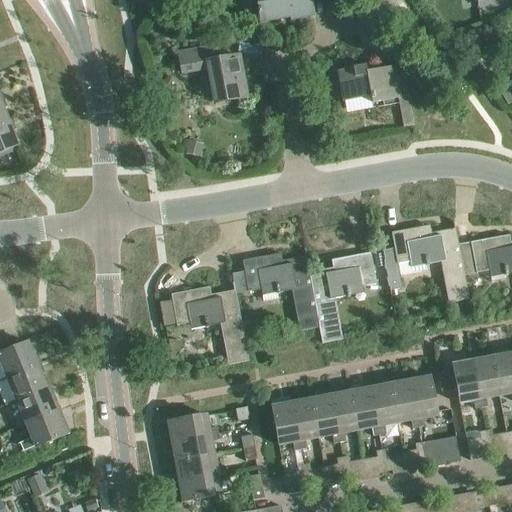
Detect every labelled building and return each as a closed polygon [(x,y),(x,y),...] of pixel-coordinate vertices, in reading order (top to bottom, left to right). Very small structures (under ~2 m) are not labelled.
[(292,18),(313,14),(310,0),(257,0),(261,21),(291,16),(292,18)] [(169,1),(162,10),(169,17),(177,9),(169,1)] [(208,69),(214,103),(246,97),(238,56),(221,60),(219,44),(178,52),(182,74),(208,69)] [(366,66),(338,71),(344,102),(370,97),(371,104),(383,101),(384,107),(399,104),(403,128),(414,125),(405,75),(395,77),(393,67),(367,72),(366,66)] [(0,126),(8,123),(8,122),(2,109),(7,107),(4,98),(0,99),(0,126)] [(0,153),(18,146),(12,132),(17,130),(13,120),(8,122),(8,123),(0,126),(0,153)] [(458,245),(454,222),(453,222),(454,230),(448,231),(449,235),(432,238),(430,226),(391,233),(394,249),(382,251),(390,291),(403,289),(400,276),(426,271),(426,267),(429,266),(429,265),(441,263),(448,304),(469,300),(464,276),(458,245)] [(464,276),(489,272),(491,282),(506,279),(505,276),(508,276),(508,275),(511,273),(511,247),(511,248),(509,236),(458,245),(464,276)] [(310,273),(308,265),(305,249),(304,250),(306,258),(299,259),(300,263),(283,266),(281,254),(242,261),(249,299),(262,297),(263,302),(278,299),(277,295),(280,294),(280,293),(292,291),(299,332),(319,328),(309,273),(310,273)] [(342,340),(342,339),(335,299),(347,297),(347,298),(350,297),(348,290),(376,285),(370,254),(331,261),(334,273),(317,276),(316,272),(310,273),(309,273),(319,328),(322,344),(342,340)] [(383,255),(375,256),(377,268),(384,266),(383,255)] [(248,362),(245,342),(234,283),(232,284),(234,291),(228,293),(228,297),(212,300),(209,288),(171,295),(177,326),(204,321),(205,328),(208,328),(208,327),(220,324),(228,366),(248,362)] [(180,341),(168,341),(172,363),(177,362),(177,355),(180,355),(180,341)] [(0,361),(7,379),(42,365),(38,355),(33,357),(27,343),(0,354),(0,361)] [(511,356),(511,354),(492,357),(499,397),(511,394),(511,356)] [(486,399),(499,397),(492,357),(472,361),(481,408),(487,407),(486,399)] [(453,373),(438,376),(441,393),(457,390),(459,404),(473,402),(475,410),(481,408),(472,361),(452,365),(453,373)] [(17,402),(47,390),(41,376),(45,374),(42,365),(7,379),(0,382),(0,392),(6,407),(17,402)] [(437,417),(436,412),(430,377),(410,381),(418,428),(425,427),(423,419),(437,417)] [(412,429),(418,428),(410,381),(390,385),(397,424),(411,422),(412,429)] [(384,427),(397,424),(390,385),(370,388),(379,436),(385,434),(384,427)] [(373,437),(379,436),(370,388),(351,392),(358,431),(371,429),(373,437)] [(26,424),(60,410),(57,401),(52,403),(47,390),(17,402),(26,424)] [(345,434),(358,431),(351,392),(331,396),(340,443),(346,442),(345,434)] [(334,444),(340,443),(331,396),(311,399),(319,439),(332,436),(334,444)] [(305,441),(319,439),(311,399),(292,403),(300,450),(307,449),(305,441)] [(294,451),(300,450),(292,403),(271,407),(279,446),(293,444),(294,451)] [(238,422),(249,420),(247,408),(236,410),(238,422)] [(36,448),(66,436),(60,421),(64,419),(60,410),(26,424),(32,439),(21,444),(25,453),(36,448)] [(171,443),(218,434),(217,428),(209,429),(207,415),(167,423),(171,443)] [(490,453),(496,452),(492,430),(485,431),(490,453)] [(484,454),(490,453),(485,431),(480,432),(484,454)] [(212,442),(219,440),(218,434),(171,443),(175,463),(214,455),(212,442)] [(244,450),(255,448),(252,436),(241,438),(244,450)] [(455,437),(442,440),(445,457),(446,463),(460,461),(459,454),(455,437)] [(442,440),(427,442),(428,447),(432,464),(432,468),(446,465),(446,463),(445,457),(442,440)] [(425,465),(432,464),(428,447),(427,442),(421,443),(425,465)] [(419,466),(425,465),(421,443),(415,445),(419,466)] [(246,462),(257,460),(255,448),(244,450),(246,462)] [(386,472),(392,471),(388,450),(382,451),(386,472)] [(380,474),(386,472),(382,451),(376,452),(380,474)] [(226,473),(225,467),(217,469),(214,455),(175,463),(178,482),(226,473)] [(347,480),(353,479),(349,457),(343,458),(347,480)] [(340,481),(347,480),(343,458),(336,459),(340,481)] [(307,487),(313,486),(309,464),(303,465),(307,487)] [(301,488),(307,487),(303,465),(297,466),(301,488)] [(178,482),(182,503),(222,495),(219,481),(227,480),(226,473),(178,482)] [(47,492),(40,475),(28,480),(35,497),(47,492)] [(251,490),(262,488),(260,475),(249,477),(251,490)] [(253,501),(264,499),(262,488),(251,490),(253,501)] [(487,494),(489,507),(500,505),(497,492),(487,494)] [(479,509),(489,507),(487,494),(476,496),(479,509)] [(438,503),(439,511),(450,511),(448,501),(438,503)] [(428,511),(439,511),(438,503),(428,505),(428,511)]
